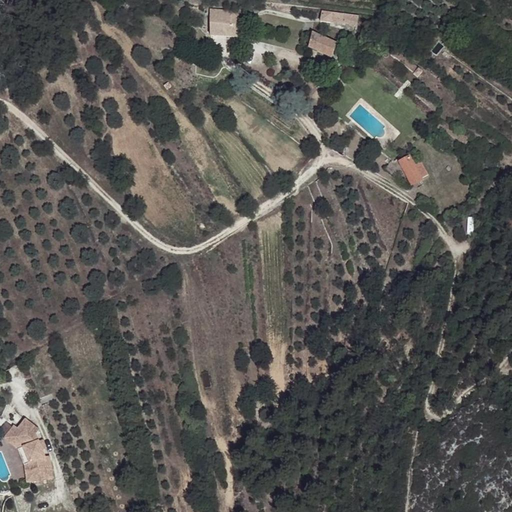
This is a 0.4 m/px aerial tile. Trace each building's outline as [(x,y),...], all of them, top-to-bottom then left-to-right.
[(210,9),(211,37),(240,37),(241,10),(210,9)] [(332,14),(322,13),(320,24),(331,24),(331,28),(356,30),(358,15),(332,13),(332,14)] [(311,32),(309,47),(342,61),(349,45),(336,41),(335,43),(311,32)] [(423,59),(408,47),(405,51),(420,63),(423,59)] [(396,50),(391,56),(395,59),(396,58),(413,73),(412,74),(417,77),(421,71),(396,50)] [(440,72),(437,76),(446,83),(449,80),(440,72)] [(441,120),(436,127),(455,137),(459,131),(441,120)] [(455,137),(465,143),(469,136),(459,131),(455,137)] [(409,157),(399,162),(411,184),(421,179),(421,178),(428,175),(420,161),(413,164),(409,157)] [(18,428),(11,438),(24,447),(30,465),(31,482),(51,481),(50,469),(44,469),(44,458),(36,435),(38,431),(25,420),(18,428)] [(15,426),(5,439),(19,450),(25,465),(26,482),(31,482),(30,465),(24,447),(11,438),(18,428),(15,426)]
